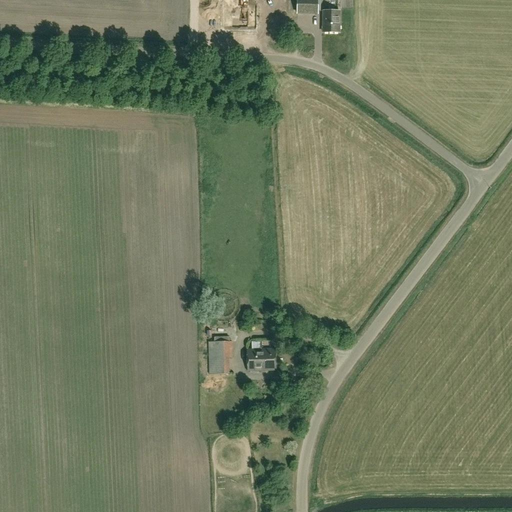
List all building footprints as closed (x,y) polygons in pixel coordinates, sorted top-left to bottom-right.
[(223,0),(224,31),(243,31),(243,0),(223,0)] [(243,0),(244,31),(266,32),(266,0),(243,0)] [(318,14),(317,0),(296,0),(296,14),(318,14)] [(339,32),(339,11),(323,11),(323,32),(339,32)] [(230,341),(229,336),(214,336),(214,341),(208,341),(209,374),(229,373),(229,357),(232,358),(232,341),(230,341)] [(248,371),(276,371),(276,349),(247,350),(248,371)] [(286,367),(277,370),(280,376),(288,373),(286,367)] [(231,427),(248,424),(246,415),(229,418),(231,427)]
